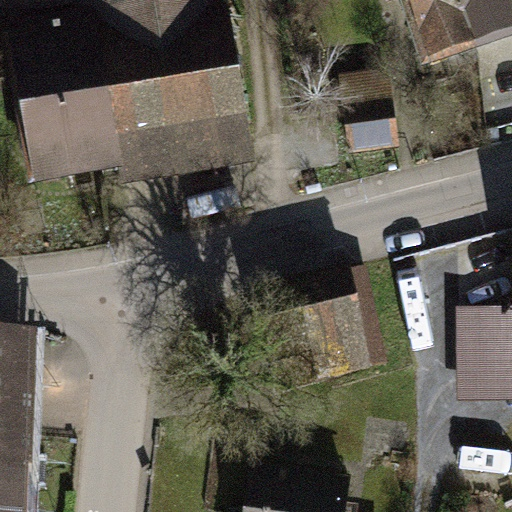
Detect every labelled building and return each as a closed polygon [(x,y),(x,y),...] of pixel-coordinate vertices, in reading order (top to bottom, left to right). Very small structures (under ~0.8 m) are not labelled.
[(224,0),(87,0),(90,18),(86,19),(15,31),(39,172),(194,146),(198,171),(233,165),(229,140),(247,137),(224,0)] [(412,0),(430,55),(443,52),(445,57),(453,61),(471,56),(467,43),(475,41),(463,0),(412,0)] [(511,0),(463,0),(475,41),(511,29),(511,0)] [(388,102),(348,107),(353,148),(393,143),(388,102)] [(346,275),(311,283),(332,372),(367,364),(346,275)] [(284,383),(332,372),(311,283),(263,295),(284,383)] [(457,402),(511,400),(511,306),(456,307),(457,402)] [(6,511),(14,330),(0,329),(0,511),(6,511)] [(342,511),(347,481),(253,468),(247,511),(342,511)]
